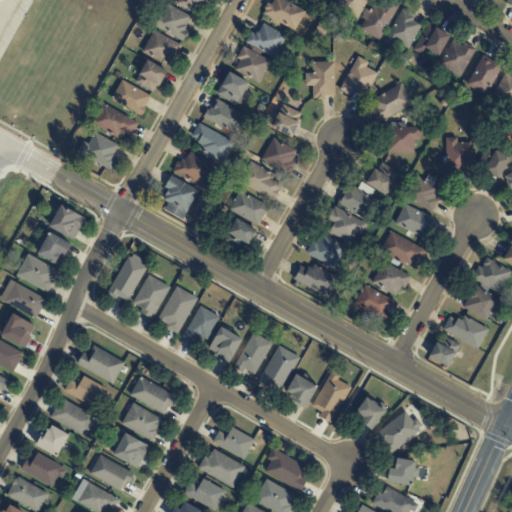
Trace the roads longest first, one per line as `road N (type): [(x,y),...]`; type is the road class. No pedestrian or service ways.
road 1 (tertiary): [(506,424),(1,145)]
road 2 (residential): [(0,461),(121,211),(241,0)]
road 3 (residential): [(77,309),(349,465)]
road 4 (residential): [(260,288),(340,142)]
road 5 (residential): [(397,364),(476,218)]
road 6 (residential): [(145,511),(216,388)]
